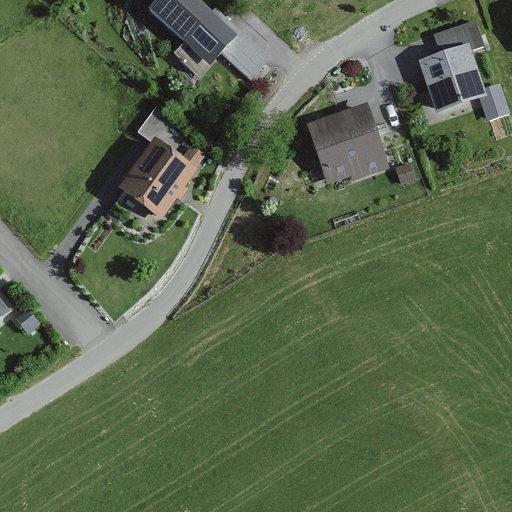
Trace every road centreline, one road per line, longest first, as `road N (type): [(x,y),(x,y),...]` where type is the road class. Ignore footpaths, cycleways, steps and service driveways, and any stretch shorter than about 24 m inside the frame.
road 1 (residential): [(0,419),(114,348),(157,310),(186,273),(250,145),(299,84),(363,32),(422,0)]
road 2 (unknown): [(0,241),(114,348)]
